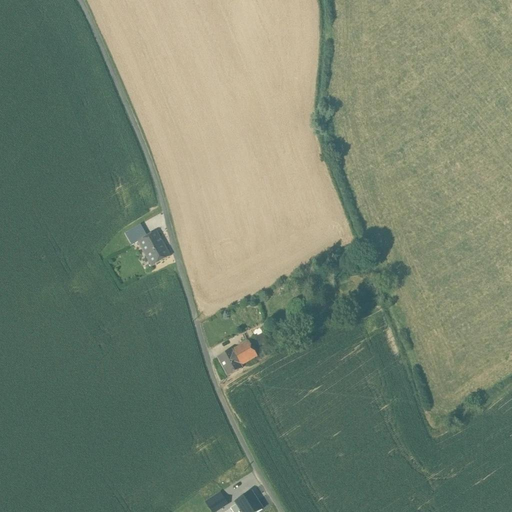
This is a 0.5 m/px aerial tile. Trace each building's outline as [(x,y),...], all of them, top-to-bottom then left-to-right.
[(152,227),(142,233),(145,238),(155,232),(152,227)] [(170,257),(156,233),(138,243),(151,267),(170,257)] [(249,343),(233,352),(241,367),(257,358),(249,343)] [(233,352),(232,351),(218,358),(228,377),(242,369),(241,367),(233,352)] [(223,492),(207,502),(213,511),(218,511),(231,504),(223,492)] [(250,493),(235,503),(241,511),(258,511),(262,510),(250,493)]
